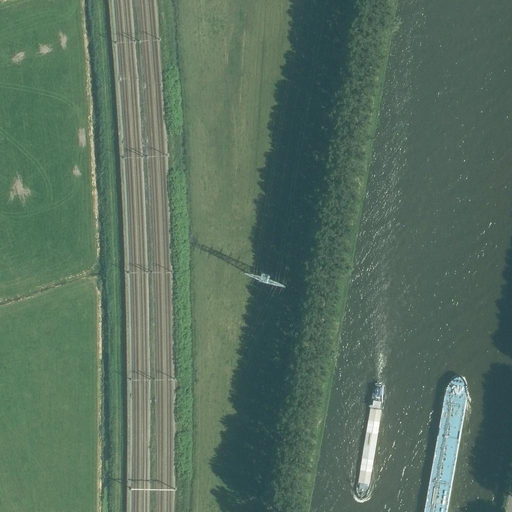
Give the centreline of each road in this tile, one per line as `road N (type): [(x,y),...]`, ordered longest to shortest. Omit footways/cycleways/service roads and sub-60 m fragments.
road 1 (unclassified): [(292,511),(379,0)]
road 2 (track): [(118,511),(117,271),(100,0)]
